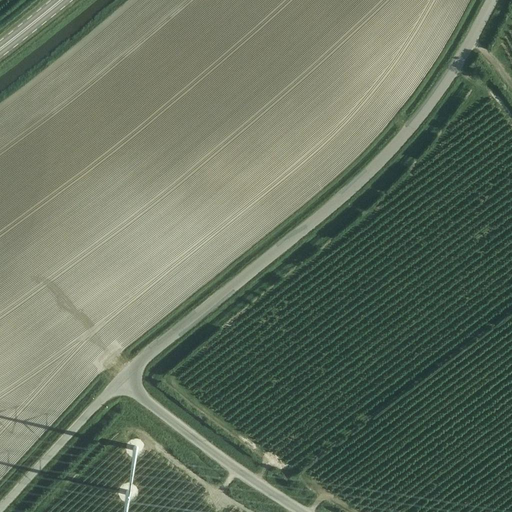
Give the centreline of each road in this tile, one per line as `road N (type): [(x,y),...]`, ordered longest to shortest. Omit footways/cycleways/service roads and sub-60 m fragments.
road 1 (unclassified): [(121,380),(415,126),(493,0)]
road 2 (unclassified): [(299,511),(121,380)]
road 3 (unclassified): [(0,508),(121,380)]
